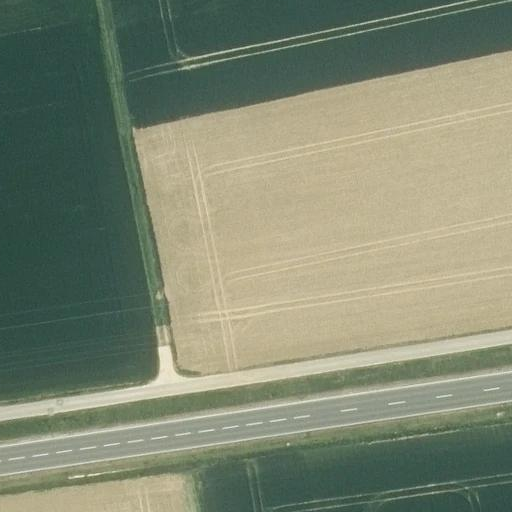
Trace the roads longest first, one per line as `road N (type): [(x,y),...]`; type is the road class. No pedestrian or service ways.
road 1 (secondary): [(511,389),(0,462)]
road 2 (track): [(106,0),(168,388)]
